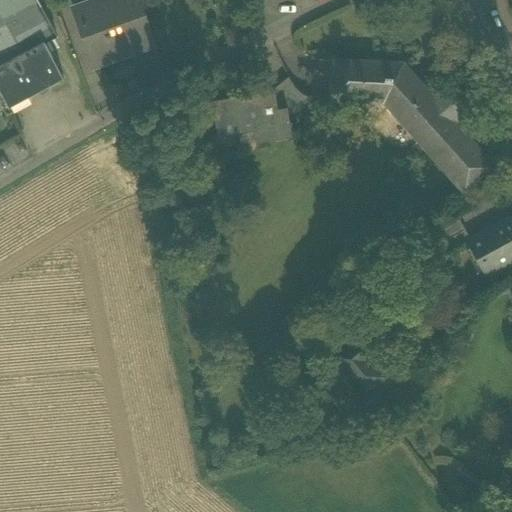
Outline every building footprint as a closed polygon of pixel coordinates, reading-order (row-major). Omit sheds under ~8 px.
[(37,0),(0,0),(0,66),(45,45),(58,38),(37,0)] [(75,15),(94,68),(136,53),(134,47),(153,40),(137,0),(104,0),(106,4),(75,15)] [(64,80),(45,45),(0,66),(0,92),(9,109),(64,80)] [(385,102),(465,192),(494,166),(403,64),(334,60),(331,99),(385,102)] [(286,110),(287,117),(290,115),(296,113),(302,107),(305,105),(309,97),(302,96),(293,85),(289,78),(271,92),(271,93),(274,92),(277,111),(286,110)] [(254,130),(258,149),(270,147),(269,141),(291,137),(287,117),(286,110),(277,111),(274,92),(271,93),(216,102),(221,135),(254,130)] [(468,242),(487,277),(511,263),(511,218),(471,241),(468,242)] [(438,232),(450,252),(468,242),(471,241),(459,220),(438,232)] [(365,333),(359,336),(334,358),(364,394),(383,378),(368,361),(376,354),(379,349),(379,343),(376,337),(371,334),(365,333)]
